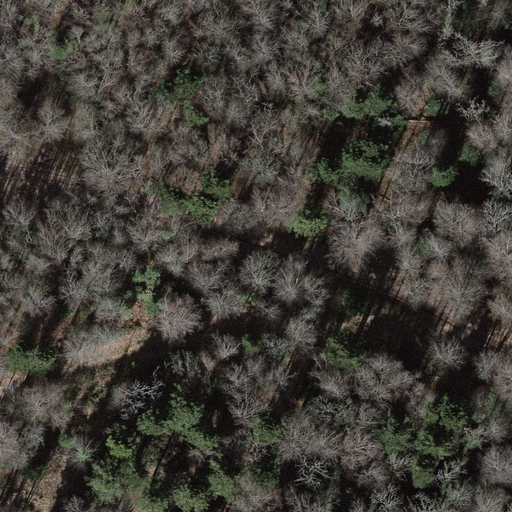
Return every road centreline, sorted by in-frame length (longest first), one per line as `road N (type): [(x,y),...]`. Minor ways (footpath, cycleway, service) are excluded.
road 1 (track): [(511,342),(240,228),(0,155)]
road 2 (track): [(0,388),(237,320),(353,320),(497,336)]
